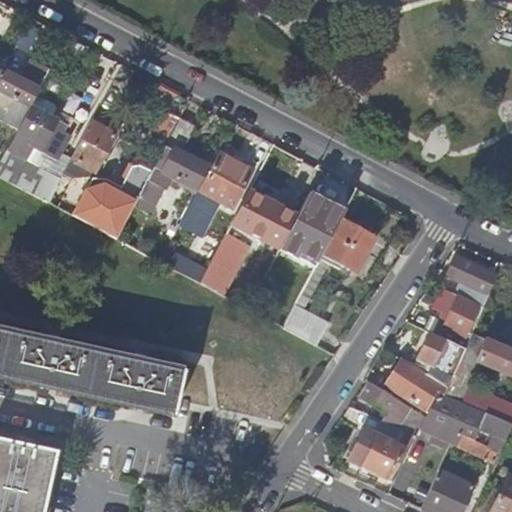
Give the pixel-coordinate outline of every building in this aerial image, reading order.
[(0,34),(2,35),(11,13),(0,8),(0,34)] [(0,94),(29,110),(29,109),(35,98),(41,87),(48,74),(30,65),(23,78),(21,83),(10,77),(3,73),(1,77),(0,78),(0,94)] [(21,83),(23,78),(12,73),(10,77),(21,83)] [(74,116),(82,98),(70,92),(62,111),(74,116)] [(29,109),(47,118),(51,110),(50,105),(35,98),(29,109)] [(29,109),(6,151),(24,161),(30,150),(45,158),(48,151),(52,153),(65,128),(47,118),(29,109)] [(174,128),(172,133),(185,139),(197,117),(184,110),(174,128)] [(159,120),(145,147),(160,154),(164,148),(172,133),(174,128),(159,120)] [(90,124),(71,161),(95,174),(114,137),(90,124)] [(196,192),(211,165),(195,156),(191,163),(164,148),(160,154),(147,180),(146,182),(156,188),(161,191),(169,177),(174,180),(171,185),(179,189),(182,184),(196,192)] [(252,183),(267,155),(257,150),(247,168),(248,171),(219,156),(200,193),(223,206),(233,188),(242,192),(248,181),(252,183)] [(4,155),(0,163),(0,180),(47,205),(59,184),(4,155)] [(132,203),(134,204),(139,195),(146,182),(147,180),(130,172),(128,173),(127,173),(126,173),(125,174),(114,194),(90,182),(72,218),(114,240),(129,215),(126,214),(132,203)] [(142,214),(156,188),(146,182),(139,195),(134,204),(132,209),(142,214)] [(179,189),(194,197),(196,192),(182,184),(179,189)] [(278,209),(250,194),(233,227),(274,250),(285,230),(271,222),(278,209)] [(340,222),(322,256),(355,275),(374,241),(340,222)] [(228,229),(214,256),(236,268),(250,241),(228,229)] [(476,308),(482,310),(495,279),(454,260),(446,277),(473,290),(467,303),(476,308)] [(281,329),(315,347),(326,325),(301,312),(307,301),(299,297),(281,329)] [(476,308),(467,303),(456,298),(439,335),(447,339),(449,334),(462,340),(476,308)] [(43,344),(57,347),(62,322),(49,319),(43,344)] [(181,408),(182,401),(188,376),(179,374),(179,375),(144,367),(129,364),(57,347),(43,344),(0,334),(0,380),(168,418),(170,419),(178,420),(181,408)] [(431,371),(443,343),(429,336),(416,364),(431,371)] [(444,396),(463,405),(470,388),(480,365),(494,371),(491,377),(503,382),(505,376),(511,378),(511,354),(470,336),(464,351),(454,374),(446,391),(444,396)] [(129,364),(144,367),(148,342),(135,339),(129,364)] [(407,388),(419,396),(428,382),(402,366),(389,385),(403,394),(407,388)] [(434,383),(446,391),(454,374),(441,369),(434,383)] [(432,404),(437,394),(439,389),(428,382),(419,396),(432,404)] [(396,401),(369,385),(360,399),(387,416),(396,401)] [(463,405),(511,426),(511,406),(470,388),(463,405)] [(490,451),(498,455),(511,426),(463,405),(444,396),(437,394),(432,404),(425,420),(420,431),(449,445),(455,448),(460,437),(465,426),(495,439),(490,451)] [(364,434),(350,464),(390,483),(404,452),(364,434)] [(0,511),(42,511),(55,456),(0,443),(0,511)] [(419,511),(460,511),(471,490),(437,473),(419,511)] [(511,511),(511,482),(506,479),(490,511),(511,511)]
